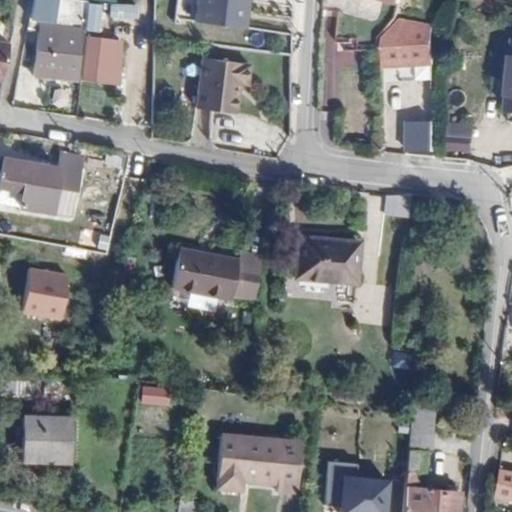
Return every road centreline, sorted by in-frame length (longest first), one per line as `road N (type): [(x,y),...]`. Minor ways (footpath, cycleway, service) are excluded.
road 1 (residential): [(316,165),(274,170),(0,119)]
road 2 (residential): [(474,511),(504,229)]
road 3 (residential): [(504,229),(488,190),(463,179),(316,165)]
road 4 (residential): [(316,165),(304,131),(312,0)]
